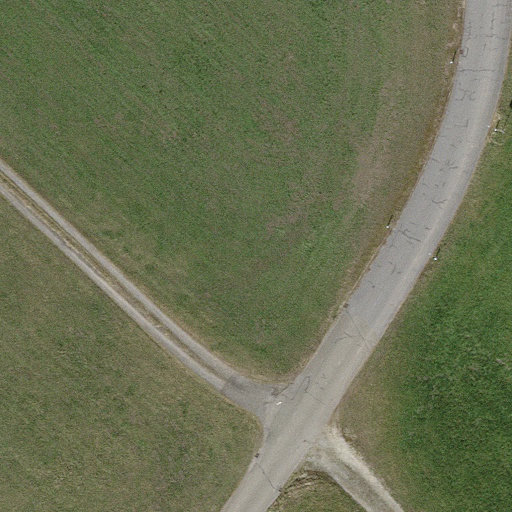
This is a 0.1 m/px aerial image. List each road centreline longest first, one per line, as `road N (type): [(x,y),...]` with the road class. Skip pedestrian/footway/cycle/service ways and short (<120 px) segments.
road 1 (unclassified): [(245,511),(448,173),(476,96),(490,0)]
road 2 (track): [(0,177),(184,345),(387,511)]
